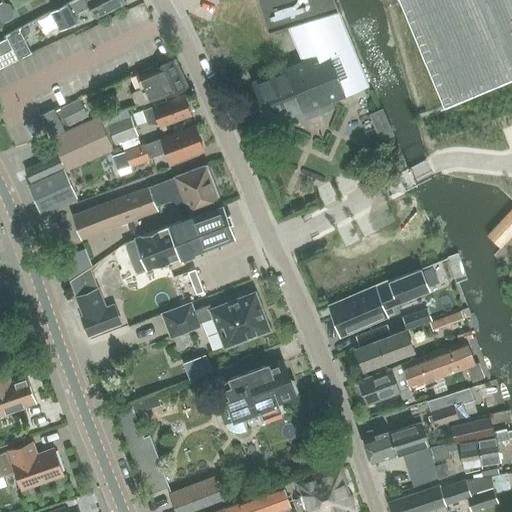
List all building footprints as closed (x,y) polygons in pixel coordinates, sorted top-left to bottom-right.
[(73,0),(61,6),(52,12),(61,30),(77,21),(73,14),(91,5),(97,16),(125,2),(124,0),(73,0)] [(257,0),(268,28),(289,23),(304,61),(253,81),(259,97),(259,98),(263,109),(264,108),(270,124),(290,116),(292,122),(332,106),(329,100),(369,86),(368,85),(350,44),(351,44),(351,43),(350,43),(336,10),(339,9),(334,0),(257,0)] [(511,0),(400,0),(445,105),(511,77),(511,0)] [(0,21),(5,23),(12,19),(14,12),(10,5),(3,3),(0,4),(0,21)] [(0,54),(0,67),(31,52),(19,28),(6,35),(7,38),(0,41),(0,52),(1,54),(0,54)] [(133,93),(131,94),(136,105),(138,104),(139,105),(175,93),(187,87),(174,57),(140,72),(146,86),(133,92),(133,93)] [(161,126),(190,115),(182,92),(142,107),(147,120),(159,120),(161,126)] [(69,125),(88,116),(79,99),(60,108),(69,125)] [(51,135),(63,129),(54,110),(42,115),(51,135)] [(120,141),(138,134),(131,115),(109,124),(116,142),(120,141)] [(33,183),(63,168),(65,167),(67,170),(114,149),(99,116),(52,137),(58,151),(25,168),(33,183)] [(126,150),(112,155),(118,170),(131,165),(150,158),(149,156),(165,150),(169,161),(203,148),(195,126),(189,128),(182,130),(170,135),(144,144),(144,143),(125,149),(126,150)] [(137,135),(120,141),(123,149),(140,142),(137,135)] [(207,164),(164,181),(163,181),(72,215),(81,239),(160,209),(158,204),(173,199),(178,201),(183,218),(222,203),(207,164)] [(33,183),(28,185),(41,213),(77,197),(63,168),(33,183)] [(136,242),(125,246),(134,274),(234,236),(222,204),(168,226),(135,239),(136,242)] [(204,291),(195,269),(187,272),(196,294),(204,291)] [(421,269),(331,305),(341,333),(393,312),(390,305),(429,290),(421,269)] [(86,319),(93,336),(126,324),(119,305),(110,309),(102,289),(80,297),(88,318),(86,319)] [(269,330),(255,292),(211,309),(209,304),(193,310),(190,303),(162,314),(171,336),(199,326),(198,324),(213,318),(224,347),(269,330)] [(420,310),(414,312),(415,312),(402,316),(406,328),(424,322),(420,310)] [(460,310),(430,322),(432,331),(452,322),(463,318),(460,310)] [(386,325),(357,337),(360,346),(390,334),(386,325)] [(405,328),(390,334),(360,346),(356,348),(364,369),(414,350),(405,328)] [(412,360),(402,364),(411,388),(421,383),(466,366),(472,380),(472,382),(484,377),(478,361),(474,362),(466,341),(466,340),(412,360)] [(225,399),(216,403),(224,424),(225,427),(228,429),(231,431),(235,432),(238,433),(242,432),(246,431),(242,418),(260,412),(262,419),(280,412),(277,404),(295,397),(294,395),(296,389),(293,380),(288,378),(281,359),(229,379),(222,382),(228,398),(225,399)] [(402,364),(358,381),(367,404),(399,392),(399,391),(400,391),(404,403),(404,404),(415,399),(411,388),(402,364)] [(11,382),(6,369),(0,371),(0,414),(36,402),(27,376),(11,382)] [(435,424),(467,414),(463,403),(473,400),(468,387),(459,390),(427,400),(435,424)] [(454,439),(493,431),(489,415),(451,424),(454,439)] [(420,422),(393,431),(399,453),(404,451),(406,457),(429,450),(427,443),(420,422)] [(364,437),(361,438),(370,463),(374,461),(399,453),(393,431),(388,433),(387,429),(380,431),(378,427),(367,430),(369,436),(364,437)] [(476,437),(481,464),(500,461),(496,442),(509,436),(507,430),(495,433),(476,437)] [(463,467),(481,464),(476,437),(446,442),(429,447),(435,461),(449,458),(448,450),(459,448),(463,467)] [(26,458),(22,445),(0,452),(0,476),(16,471),(22,489),(63,474),(54,448),(26,458)] [(429,450),(406,457),(416,485),(439,477),(449,474),(445,461),(435,465),(429,450)] [(340,468),(296,483),(305,511),(349,511),(349,509),(351,509),(351,508),(352,508),(352,507),(350,508),(346,496),(349,495),(340,468)] [(175,511),(197,511),(222,503),(213,476),(169,493),(175,511)] [(493,488),(491,476),(465,479),(441,488),(439,485),(388,502),(390,511),(422,511),(437,507),(436,503),(444,500),(446,504),(466,498),(471,511),(498,502),(493,488)] [(278,511),(290,508),(282,485),(208,511),(278,511)]
